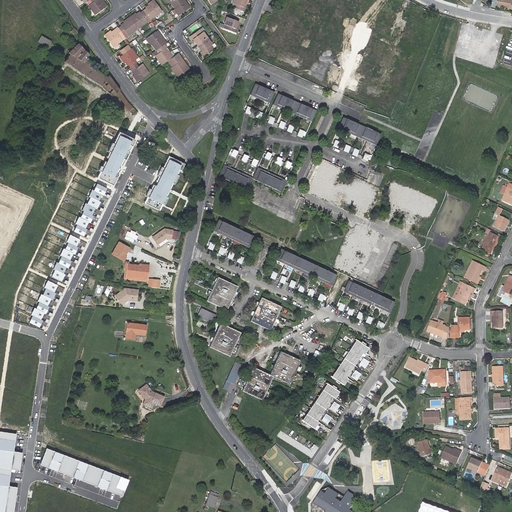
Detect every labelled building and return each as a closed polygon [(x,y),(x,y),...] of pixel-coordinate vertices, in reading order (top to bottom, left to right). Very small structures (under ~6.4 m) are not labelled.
[(90,0),(92,3),(89,5),(95,15),(105,8),(101,2),(99,0),(90,0)] [(185,1),(184,0),(172,0),(171,1),(175,7),(174,8),(177,13),(178,15),(188,7),(184,1),(185,1)] [(233,0),(232,2),(234,3),(232,7),(242,10),(243,7),(242,6),(244,0),(233,0)] [(147,18),(150,22),(162,12),(155,1),(148,6),(145,9),(145,10),(142,12),(147,18)] [(137,31),(147,23),(150,22),(147,18),(142,12),(142,11),(140,13),(139,13),(137,15),(129,20),(137,31)] [(235,30),(237,23),(225,18),(223,25),(224,26),(222,30),(235,35),(236,31),(235,30)] [(127,37),(137,31),(129,20),(124,23),(120,26),(120,28),(117,30),(122,36),(125,34),(127,37)] [(105,37),(113,47),(122,40),(120,38),(122,36),(117,30),(115,31),(114,30),(112,32),(105,37)] [(192,39),(197,45),(205,38),(202,33),(200,34),(198,31),(189,37),(191,40),(192,39)] [(157,50),(162,46),(166,43),(162,38),(161,39),(157,33),(148,40),(152,45),(156,51),(157,50)] [(42,35),(39,40),(49,46),(53,41),(42,35)] [(205,38),(197,45),(201,52),(200,52),(202,55),(211,49),(209,46),(210,45),(205,38)] [(111,75),(110,77),(99,69),(99,71),(92,67),(94,63),(91,61),(90,62),(88,61),(93,55),(81,43),(71,53),(72,54),(67,62),(105,86),(133,114),(137,109),(111,75)] [(158,69),(168,61),(172,59),(165,49),(164,50),(162,46),(157,50),(159,54),(155,56),(160,63),(156,66),(158,69)] [(134,47),(121,56),(125,62),(128,66),(129,65),(130,68),(137,64),(135,61),(138,59),(135,54),(137,53),(134,47)] [(171,68),(178,78),(188,72),(189,71),(186,68),(182,62),(184,61),(179,54),(174,57),(172,59),(168,61),(172,67),(171,68)] [(137,64),(130,68),(133,71),(132,72),(134,75),(139,81),(149,74),(142,65),(139,67),(137,64)] [(255,85),(250,96),(260,100),(264,90),(255,85)] [(264,90),(260,100),(269,104),(274,94),(264,90)] [(280,97),(276,107),(282,110),(286,99),(280,97)] [(297,104),(286,99),(282,110),(292,114),(297,104)] [(306,108),(297,104),(292,114),(301,118),(306,108)] [(246,107),(245,111),(244,114),(250,116),(253,110),(246,107)] [(301,118),(311,123),(315,112),(306,108),(301,118)] [(257,112),(254,118),(260,121),(262,114),(257,112)] [(267,124),(272,126),(275,120),(269,117),(267,124)] [(343,119),(339,127),(348,131),(352,123),(343,119)] [(276,128),(282,131),(285,124),(278,122),(276,128)] [(352,123),(348,131),(355,134),(359,126),(352,123)] [(356,138),(361,127),(359,126),(355,134),(348,131),(347,134),(356,138)] [(361,140),(366,129),(361,127),(356,138),(361,140)] [(371,131),(366,129),(361,140),(367,142),(371,131)] [(381,135),(371,131),(367,142),(376,147),(381,135)] [(130,141),(118,135),(100,171),(112,177),(130,141)] [(334,141),(332,147),(337,150),(340,143),(334,141)] [(239,153),(233,151),(232,154),(230,157),(236,159),(239,153)] [(270,162),(272,156),(266,153),(263,159),(270,162)] [(248,158),(243,155),(240,161),(246,164),(248,158)] [(185,164),(184,162),(170,156),(165,168),(161,166),(157,175),(159,176),(156,182),(170,188),(173,183),(175,184),(180,175),(178,174),(181,169),(182,170),(185,164)] [(279,166),(281,160),(275,157),(273,163),(279,166)] [(310,191),(327,198),(340,166),(327,161),(323,170),(319,168),(310,191)] [(289,171),(291,167),(292,165),(285,162),(283,168),(289,171)] [(218,178),(228,182),(233,172),(223,167),(218,178)] [(251,180),(261,184),(266,174),(256,169),(251,180)] [(228,182),(238,187),(242,176),(233,172),(228,182)] [(261,184),(271,188),(276,178),(266,174),(261,184)] [(247,191),(251,180),(242,176),(238,187),(247,191)] [(276,178),(271,188),(281,192),(285,182),(276,178)] [(371,212),(380,190),(357,180),(355,185),(351,183),(343,201),(371,212)] [(166,196),(170,188),(156,182),(153,189),(149,188),(146,195),(149,197),(146,203),(159,210),(163,204),(165,205),(169,198),(166,196)] [(105,187),(96,183),(93,190),(100,193),(102,194),(105,187)] [(511,203),(511,185),(508,183),(500,200),(511,205),(511,203)] [(97,200),(100,193),(93,190),(91,189),(87,196),(89,197),(97,200)] [(97,200),(89,197),(86,203),(94,207),(95,208),(99,201),(97,200)] [(91,214),(94,207),(86,203),(84,202),(81,209),(82,210),(91,214)] [(496,213),(501,215),(504,209),(499,206),(496,213)] [(91,214),(82,210),(79,216),(88,221),(89,221),(93,215),(91,214)] [(494,227),(503,231),(509,220),(500,215),(494,227)] [(84,228),(88,221),(79,216),(78,216),(74,223),(76,224),(84,228)] [(225,234),(230,222),(221,218),(216,229),(225,234)] [(235,238),(240,227),(230,222),(225,234),(235,238)] [(360,273),(376,230),(358,223),(342,266),(360,273)] [(84,228),(76,224),(72,231),(82,235),(85,228),(84,228)] [(156,242),(165,236),(169,236),(171,228),(163,226),(151,235),(156,242)] [(249,234),(250,232),(240,227),(235,238),(237,240),(242,231),(249,234)] [(247,238),(249,234),(242,231),(237,240),(242,242),(244,243),(247,238)] [(253,248),(258,238),(249,234),(247,238),(244,243),(253,248)] [(498,238),(489,234),(481,251),(489,255),(498,238)] [(78,240),(68,235),(65,242),(68,243),(67,243),(63,249),(62,248),(58,255),(60,256),(57,262),(55,262),(52,269),(53,269),(50,276),(60,281),(64,274),(62,273),(65,267),(67,267),(70,261),(68,260),(72,253),(73,254),(77,247),(75,246),(78,240)] [(121,242),(129,245),(131,241),(123,237),(121,242)] [(212,240),(211,244),(209,247),(214,250),(218,243),(212,240)] [(116,253),(121,242),(118,241),(113,252),(116,253)] [(121,242),(116,253),(124,257),(129,245),(121,242)] [(222,245),(219,252),(224,255),(228,247),(222,245)] [(289,265),(294,253),(284,249),(279,260),(289,265)] [(232,250),(229,257),(234,259),(238,252),(232,250)] [(303,258),(294,253),(289,265),(298,269),(303,258)] [(238,261),(243,263),(244,261),(246,256),(241,254),(238,261)] [(146,277),(147,265),(143,265),(142,273),(126,271),(127,260),(127,258),(124,258),(123,274),(146,277)] [(313,263),(303,258),(298,269),(307,274),(313,263)] [(138,261),(127,260),(126,271),(142,273),(143,265),(147,265),(148,261),(138,260),(138,261)] [(472,262),(464,278),(474,283),(477,284),(480,278),(477,276),(482,267),(472,262)] [(317,278),(322,267),(313,263),(307,274),(316,278),(317,278)] [(325,282),(330,271),(322,267),(317,278),(325,282)] [(276,271),(274,275),(273,278),(279,280),(282,274),(276,271)] [(325,282),(334,286),(340,275),(330,271),(325,282)] [(158,283),(159,275),(152,274),(151,282),(158,283)] [(316,278),(307,274),(306,277),(315,282),(316,278)] [(222,307),(230,286),(227,284),(228,281),(218,276),(207,300),(222,307)] [(511,276),(509,276),(502,291),(511,295),(511,276)] [(292,287),(297,289),(301,282),(295,280),(292,287)] [(29,322),(38,327),(41,320),(39,319),(43,312),(44,313),(48,306),(46,305),(49,299),(51,299),(54,293),(53,292),(56,285),(47,281),(44,287),(45,288),(42,295),(40,294),(37,301),(39,302),(35,308),(34,308),(30,314),(32,315),(29,322)] [(346,291),(388,312),(394,302),(351,281),(348,287),(346,291)] [(467,300),(473,288),(460,281),(452,297),(465,303),(467,300)] [(231,287),(230,286),(222,307),(227,310),(229,307),(237,288),(239,286),(233,283),(231,287)] [(122,299),(123,299),(128,295),(136,296),(137,286),(125,285),(116,292),(122,299)] [(302,291),(307,294),(310,287),(305,285),(302,291)] [(473,288),(467,300),(470,301),(476,289),(473,288)] [(442,292),(439,298),(446,301),(448,297),(445,296),(446,294),(442,292)] [(319,299),(325,302),(326,300),(328,296),(322,293),(319,299)] [(252,321),(272,331),(284,307),(277,303),(274,308),(270,305),(272,301),(264,297),(263,300),(253,319),(252,321)] [(340,302),(337,309),(342,311),(345,305),(340,302)] [(349,306),(346,313),(351,315),(354,309),(349,306)] [(200,316),(199,317),(213,324),(217,315),(201,308),(198,316),(200,316)] [(358,311),(355,317),(361,320),(364,313),(358,311)] [(503,311),(490,311),(490,316),(492,316),(492,329),(502,329),(503,311)] [(364,321),(370,324),(373,318),(367,315),(364,321)] [(470,328),(469,317),(457,318),(458,325),(451,325),(452,333),(450,333),(450,340),(456,339),(456,332),(458,332),(458,329),(463,329),(470,328)] [(435,334),(440,336),(444,326),(444,324),(442,323),(443,321),(439,319),(438,322),(430,319),(426,331),(429,332),(435,334)] [(379,329),(382,322),(377,320),(374,327),(379,329)] [(144,324),(124,322),(122,338),(133,339),(133,334),(143,335),(144,324)] [(221,323),(209,347),(230,356),(231,354),(242,333),(234,329),(232,334),(228,331),(230,327),(221,323)] [(440,337),(447,340),(449,327),(444,326),(440,336),(440,337)] [(353,340),(365,349),(369,343),(354,333),(352,337),(354,338),(353,340)] [(363,351),(365,349),(353,340),(350,345),(348,343),(346,345),(359,354),(362,350),(363,351)] [(356,358),(359,354),(346,345),(344,348),(347,350),(344,353),(356,362),(358,359),(356,358)] [(254,367),(243,389),(243,390),(242,392),(262,401),(273,377),(290,384),(301,361),(293,358),(291,362),(288,360),(290,356),(281,352),(279,355),(271,372),(270,375),(265,373),(263,377),(259,375),(261,371),(254,367)] [(354,365),(356,362),(344,353),(341,358),(339,356),(337,359),(349,368),(352,364),(354,365)] [(363,358),(370,363),(373,358),(366,354),(363,358)] [(367,366),(370,363),(363,358),(361,362),(367,366)] [(346,373),(349,368),(337,359),(335,362),(337,364),(334,368),(346,376),(348,374),(346,373)] [(235,361),(223,387),(228,390),(231,391),(243,365),(235,361)] [(427,375),(430,368),(426,365),(425,367),(419,364),(412,361),(408,369),(421,376),(423,373),(427,375)] [(354,371),(361,376),(363,372),(356,367),(354,371)] [(505,367),(494,368),(494,382),(496,382),(496,386),(505,386),(505,367)] [(342,383),(346,376),(334,368),(331,372),(329,371),(327,373),(342,383)] [(358,381),(361,376),(354,371),(351,376),(358,381)] [(448,372),(431,373),(432,386),(449,385),(448,372)] [(474,373),(463,374),(464,396),(475,395),(474,373)] [(158,390),(150,385),(149,386),(146,385),(146,383),(142,376),(135,379),(139,385),(136,386),(139,390),(136,395),(144,400),(147,395),(153,398),(158,390)] [(323,383),(320,388),(333,396),(337,389),(323,379),(321,382),(323,383)] [(333,396),(320,388),(318,392),(315,390),(314,393),(326,401),(329,397),(331,399),(333,396)] [(326,401),(314,393),(312,395),(314,397),(312,400),(324,409),(327,405),(325,404),(326,401)] [(497,396),(497,408),(505,407),(505,410),(511,409),(511,397),(505,398),(505,395),(497,396)] [(324,409),(312,400),(310,404),(307,402),(306,405),(318,413),(320,410),(322,411),(324,409)] [(462,401),(462,417),(463,423),(474,422),(473,405),(475,405),(475,400),(462,401)] [(331,405),(337,409),(340,405),(333,401),(331,405)] [(316,417),(318,413),(306,405),(304,407),(306,408),(303,413),(315,421),(317,418),(316,417)] [(310,430),(315,421),(303,413),(300,418),(297,417),(295,420),(310,430)] [(323,417),(329,421),(332,417),(325,413),(323,417)] [(437,426),(443,425),(442,415),(427,416),(428,429),(437,429),(437,426)] [(327,425),(329,421),(323,417),(320,420),(327,425)] [(499,439),(505,439),(507,439),(507,442),(505,442),(505,450),(511,449),(511,431),(511,429),(498,430),(499,439)] [(16,434),(0,431),(0,511),(14,511),(18,487),(9,485),(11,469),(20,470),(23,452),(14,451),(16,434)] [(421,446),(426,459),(435,456),(430,443),(429,443),(428,439),(422,441),(423,445),(421,446)] [(129,479),(46,448),(40,464),(122,495),(129,479)] [(456,452),(449,450),(445,460),(460,466),(465,454),(456,451),(456,452)] [(485,463),(479,461),(474,459),(470,469),(480,473),(481,473),(485,463)] [(511,479),(511,473),(507,471),(506,473),(500,470),(495,482),(502,485),(504,480),(510,483),(511,479)] [(490,489),(491,486),(485,483),(483,490),(488,493),(490,489)] [(323,491),(315,503),(328,510),(327,511),(355,511),(352,510),(356,504),(355,495),(349,491),(343,501),(338,498),(340,494),(330,488),(327,494),(323,491)] [(211,508),(215,497),(206,494),(201,509),(204,510),(206,506),(211,508)] [(454,511),(426,503),(423,511),(454,511)]
